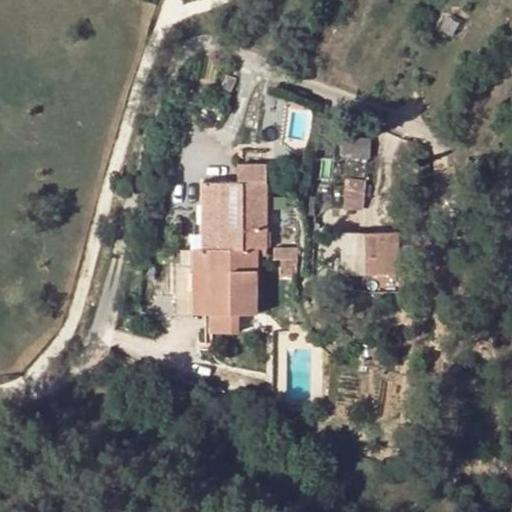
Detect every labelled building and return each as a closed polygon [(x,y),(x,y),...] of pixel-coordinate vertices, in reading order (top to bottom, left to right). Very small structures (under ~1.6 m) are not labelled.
[(308,103),(295,100),(292,110),(305,112),(308,103)] [(240,182),(223,182),(222,248),(259,248),(267,248),(269,166),(240,165),(240,182)] [(366,178),(350,177),(348,197),(346,197),(345,205),(364,206),(366,178)] [(223,182),(204,182),(204,248),(222,248),(223,182)] [(397,228),(343,229),(342,269),(396,270),(397,228)] [(190,247),(176,247),(175,265),(193,265),(193,248),(190,247)] [(274,247),(274,259),(281,259),(296,259),(299,259),(300,247),(274,247)] [(204,248),(193,248),(193,265),(193,314),(211,314),(211,333),(240,332),(240,313),(260,313),(259,248),(222,248),(204,248)] [(470,253),(429,253),(430,274),(433,274),(433,292),(472,292),(470,253)] [(296,274),(296,259),(281,259),(281,274),(296,274)] [(193,265),(175,265),(176,314),(193,314),(193,265)]
